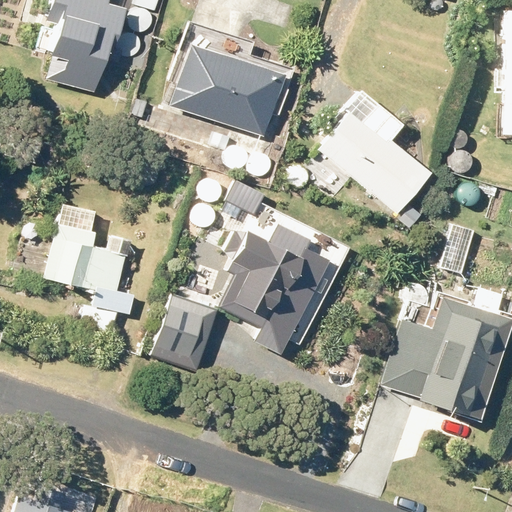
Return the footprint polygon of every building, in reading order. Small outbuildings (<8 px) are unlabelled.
[(103,4),(103,0),(51,0),(46,20),(56,23),(43,78),(95,91),(105,48),(112,50),(122,8),(103,4)] [(158,0),(130,0),(113,50),(138,59),(158,0)] [(501,133),(511,133),(511,11),(503,12),(503,72),(492,72),(492,81),(501,81),(501,133)] [(186,42),(166,105),(261,136),(281,74),(245,62),(249,51),(236,47),(233,57),(186,42)] [(363,93),(316,149),(394,213),(428,172),(389,140),(402,125),(363,93)] [(134,97),(130,113),(141,116),(145,100),(134,97)] [(77,117),(94,119),(96,110),(78,107),(77,117)] [(472,129),(444,129),(444,172),(472,172),(472,129)] [(212,131),(207,147),(222,152),(227,136),(212,131)] [(12,156),(33,162),(40,142),(19,135),(12,156)] [(269,155),(228,144),(222,166),(263,177),(269,155)] [(224,182),(198,174),(185,222),(210,229),(224,182)] [(233,180),(218,210),(234,218),(239,209),(253,215),(263,194),(233,180)] [(464,186),(460,198),(472,202),(476,190),(464,186)] [(396,217),(406,226),(417,213),(406,204),(396,217)] [(41,277),(94,290),(91,303),(83,301),(77,325),(111,333),(116,311),(110,309),(126,241),(109,237),(106,250),(91,246),(94,233),(88,232),(92,213),(58,205),(41,277)] [(450,223),(438,265),(458,270),(470,228),(450,223)] [(324,260),(302,250),(308,239),(277,225),(269,243),(245,232),(232,230),(222,252),(231,260),(226,270),(233,274),(217,308),(259,326),(251,342),(279,355),(292,326),(299,330),(305,315),(299,312),(324,260)] [(172,294),(151,353),(195,369),(216,310),(172,294)] [(419,397),(418,401),(478,421),(511,321),(439,297),(429,328),(400,319),(378,384),(419,397)] [(59,494),(61,486),(35,479),(31,493),(15,489),(8,511),(79,511),(80,510),(71,507),(74,498),(59,494)]
